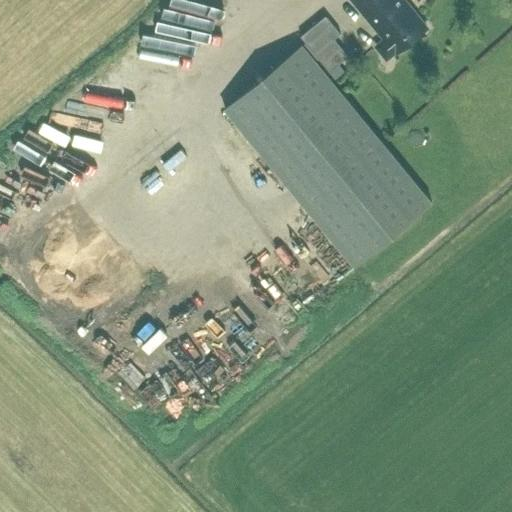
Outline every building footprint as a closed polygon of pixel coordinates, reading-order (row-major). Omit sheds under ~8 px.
[(396,51),(426,27),(404,0),(353,0),(383,36),(373,45),(386,60),(396,51)] [(301,36),(326,66),(345,49),(320,19),(301,36)] [(302,44),(223,107),(353,264),(431,200),(302,44)] [(170,88),(141,114),(149,123),(178,97),(170,88)] [(96,139),(86,146),(98,161),(107,154),(96,139)] [(139,194),(128,202),(130,204),(121,210),(126,217),(146,205),(139,194)] [(154,274),(164,268),(157,256),(147,262),(154,274)]
